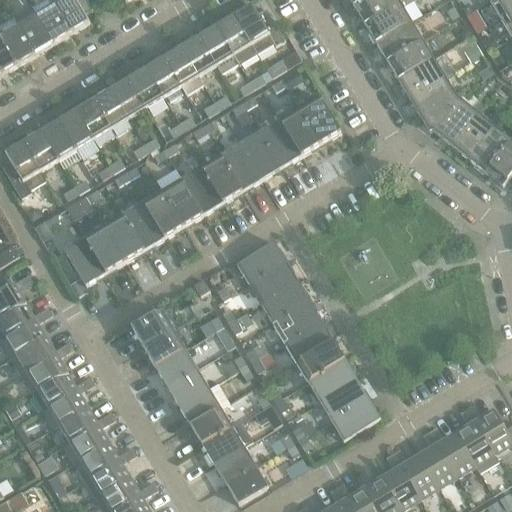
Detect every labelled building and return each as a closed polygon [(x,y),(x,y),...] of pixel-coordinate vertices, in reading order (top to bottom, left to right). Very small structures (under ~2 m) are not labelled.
[(51,0),(50,1),(73,39),(91,28),(86,18),(94,13),(86,0),(51,0)] [(348,0),(355,10),(372,0),(348,0)] [(397,0),(372,0),(355,10),(366,29),(402,7),(400,4),(397,0)] [(409,0),(405,0),(400,4),(402,7),(366,29),(377,47),(413,26),(404,11),(413,6),(409,0)] [(511,0),(497,0),(491,4),(502,23),(511,16),(511,0)] [(39,19),(38,20),(56,49),(73,39),(50,1),(34,11),(39,19)] [(235,20),(259,59),(275,49),(276,51),(286,45),(267,13),(259,18),(253,9),(235,20)] [(511,16),(502,23),(511,39),(511,16)] [(20,31),(38,60),(56,49),(38,20),(20,31)] [(235,20),(217,30),(240,68),(241,70),(259,59),(235,20)] [(38,60),(20,31),(15,22),(0,31),(0,34),(4,40),(3,41),(20,70),(38,60)] [(377,47),(388,66),(424,44),(413,26),(377,47)] [(200,41),(218,70),(224,79),(240,68),(217,30),(200,41)] [(0,42),(0,75),(3,81),(20,70),(3,41),(0,42)] [(182,52),(200,81),(218,70),(200,41),(182,52)] [(424,44),(388,66),(399,85),(435,63),(424,44)] [(165,62),(183,91),(184,91),(189,100),(205,90),(200,81),(182,52),(165,62)] [(147,73),(165,102),(168,100),(171,105),(183,98),(180,93),(183,91),(165,62),(147,73)] [(399,85),(411,103),(447,82),(435,63),(399,85)] [(130,84),(147,113),(150,111),(153,117),(166,109),(163,103),(165,102),(147,73),(130,84)] [(283,84),(287,91),(298,84),(293,77),(283,84)] [(251,86),(256,93),(266,87),(262,79),(251,86)] [(447,82),(411,103),(422,122),(458,100),(447,82)] [(112,94),(130,123),(147,113),(130,84),(112,94)] [(287,91),(283,84),(273,90),(277,97),(287,91)] [(256,93),(251,86),(240,92),(244,100),(256,93)] [(112,94),(95,105),(112,134),(115,132),(120,139),(132,131),(128,124),(130,123),(112,94)] [(216,107),(221,114),(231,108),(227,100),(216,107)] [(434,135),(452,150),(479,117),(458,100),(422,122),(431,137),(434,135)] [(244,107),(248,114),(259,108),(254,101),(244,107)] [(300,113),(322,150),(342,138),(320,101),(300,113)] [(112,134),(95,105),(77,115),(95,144),(112,134)] [(221,114),(216,107),(205,114),(209,121),(221,114)] [(248,114),(244,107),(234,113),(238,121),(248,114)] [(322,150),(300,113),(281,124),(303,162),(322,150)] [(95,144),(77,115),(60,126),(77,155),(95,144)] [(452,150),(469,163),(496,131),(479,117),(452,150)] [(181,128),(185,136),(196,129),(192,121),(181,128)] [(261,136),(283,173),(303,162),(281,124),(261,136)] [(205,131),(209,138),(219,132),(215,125),(205,131)] [(42,136),(60,165),(77,155),(60,126),(42,136)] [(185,136),(181,128),(170,135),(174,142),(185,136)] [(209,138),(205,131),(194,137),(199,144),(209,138)] [(469,163),(486,177),(511,144),(511,143),(496,131),(469,163)] [(42,136),(25,147),(42,176),(60,165),(42,136)] [(241,148),(264,185),(283,173),(261,136),(241,148)] [(146,149),(150,157),(161,150),(156,143),(146,149)] [(511,144),(486,177),(504,191),(510,184),(511,185),(511,144)] [(48,185),(42,176),(25,147),(6,158),(12,167),(3,172),(23,204),(33,198),(31,195),(48,185)] [(165,154),(170,162),(180,155),(176,148),(165,154)] [(264,185),(241,148),(222,160),(244,197),(264,185)] [(150,157),(146,149),(134,156),(139,164),(150,157)] [(170,162),(165,154),(155,161),(160,168),(170,162)] [(202,172),(225,209),(244,197),(222,160),(202,172)] [(111,170),(115,178),(126,171),(121,164),(111,170)] [(115,178),(111,170),(99,177),(104,185),(115,178)] [(126,178),(131,185),(141,179),(137,172),(126,178)] [(160,183),(165,191),(184,180),(179,172),(160,183)] [(225,209),(202,172),(183,183),(205,220),(225,209)] [(131,185),(126,178),(116,184),(120,191),(131,185)] [(183,183),(163,195),(185,232),(205,220),(183,183)] [(76,191),(80,199),(91,192),(87,185),(76,191)] [(80,199),(76,191),(65,198),(69,206),(80,199)] [(87,202),(92,209),(102,202),(98,195),(87,202)] [(185,232),(163,195),(144,207),(166,244),(185,232)] [(95,214),(92,209),(87,202),(69,213),(76,225),(95,214)] [(124,219),(146,256),(166,244),(144,207),(124,219)] [(48,226),(52,233),(62,226),(58,219),(48,226)] [(124,219),(105,230),(127,267),(146,256),(124,219)] [(105,230),(85,242),(107,279),(127,267),(105,230)] [(107,279),(85,242),(65,254),(87,291),(107,279)] [(238,269),(250,289),(287,267),(275,247),(238,269)] [(0,258),(0,273),(20,261),(14,250),(0,258)] [(250,289),(262,309),(299,287),(287,267),(250,289)] [(0,297),(0,322),(27,307),(20,296),(35,287),(30,280),(0,297)] [(195,290),(202,301),(211,295),(204,284),(195,290)] [(262,309),(274,328),(311,306),(299,287),(262,309)] [(217,295),(224,305),(231,301),(224,291),(217,295)] [(274,328),(286,348),(323,326),(311,306),(274,328)] [(0,340),(3,345),(37,324),(35,321),(27,307),(0,322),(0,340)] [(191,311),(198,321),(205,317),(198,307),(191,311)] [(42,316),(47,324),(54,319),(49,312),(42,316)] [(133,332),(145,353),(175,335),(163,314),(133,332)] [(224,318),(230,328),(237,324),(231,314),(224,318)] [(3,345),(13,362),(18,359),(18,360),(48,342),(40,328),(47,324),(42,316),(35,321),(37,324),(3,345)] [(211,325),(218,336),(225,331),(218,321),(211,325)] [(237,324),(230,328),(236,339),(243,335),(237,324)] [(286,348),(297,368),(334,345),(323,326),(286,348)] [(225,331),(218,336),(224,346),(231,342),(225,331)] [(175,335),(145,353),(157,372),(187,354),(175,335)] [(58,359),(56,356),(48,342),(18,360),(18,359),(13,362),(24,380),(58,359)] [(297,368),(309,387),(346,365),(334,345),(297,368)] [(63,351),(68,359),(75,354),(70,347),(63,351)] [(68,359),(63,351),(56,356),(58,359),(24,380),(35,398),(40,395),(39,394),(69,377),(61,363),(68,359)] [(247,357),(253,367),(260,363),(254,353),(247,357)] [(157,372),(169,392),(199,374),(187,354),(157,372)] [(235,364),(241,375),(248,370),(242,360),(235,364)] [(260,363),(253,367),(260,378),(267,374),(260,363)] [(309,387),(321,407),(358,384),(346,365),(309,387)] [(248,370),(241,375),(247,385),(254,381),(248,370)] [(169,392),(180,411),(211,393),(199,374),(169,392)] [(40,395),(35,398),(45,415),(79,394),(77,391),(69,377),(39,394),(40,395)] [(84,386),(89,394),(96,389),(92,382),(84,386)] [(358,384),(321,407),(333,426),(370,404),(358,384)] [(60,429),(90,412),(82,398),(89,394),(84,386),(77,391),(79,394),(45,415),(45,416),(55,433),(60,429)] [(192,431),(222,413),(231,407),(220,389),(211,394),(211,393),(180,411),(192,431)] [(271,396),(277,406),(284,402),(278,392),(271,396)] [(258,403),(265,414),(272,409),(265,399),(258,403)] [(284,402),(277,406),(283,417),(290,412),(284,402)] [(370,404),(333,426),(345,446),(382,424),(370,404)] [(272,409),(265,414),(271,424),(278,420),(272,409)] [(468,414),(474,423),(480,419),(475,410),(468,414)] [(60,429),(71,447),(100,429),(98,425),(90,412),(60,429)] [(192,431),(204,450),(234,432),(222,413),(192,431)] [(474,423),(468,414),(461,418),(467,427),(474,423)] [(495,415),(476,426),(496,460),(497,459),(511,449),(511,430),(507,433),(495,415)] [(105,421),(110,429),(117,424),(113,417),(105,421)] [(105,421),(98,425),(100,429),(71,447),(65,450),(76,468),(111,447),(103,433),(110,429),(105,421)] [(457,438),(477,471),(482,478),(501,466),(497,459),(496,460),(476,426),(457,438)] [(294,435),(300,446),(307,441),(301,431),(294,435)] [(204,450),(216,470),(246,452),(234,432),(204,450)] [(431,436),(437,445),(443,441),(438,432),(431,436)] [(437,445),(431,436),(424,440),(430,449),(437,445)] [(282,442),(288,453),(295,449),(289,438),(282,442)] [(439,449),(459,482),(477,471),(457,438),(439,449)] [(307,441),(300,446),(307,456),(314,451),(307,441)] [(76,468),(86,486),(122,465),(120,461),(111,447),(76,468)] [(295,449),(288,453),(294,463),(301,459),(295,449)] [(459,482),(439,449),(420,460),(440,493),(459,482)] [(127,457),(131,464),(138,460),(134,452),(127,457)] [(258,471),(246,452),(216,470),(228,489),(258,471)] [(394,458),(400,467),(406,463),(401,454),(394,458)] [(122,465),(86,486),(97,503),(132,482),(124,468),(131,464),(127,457),(120,461),(122,465)] [(400,467),(394,458),(387,462),(393,471),(400,467)] [(420,460),(402,471),(422,504),(440,493),(420,460)] [(258,471),(228,489),(240,509),(270,491),(258,471)] [(408,511),(422,504),(402,471),(384,482),(383,482),(401,511),(408,511)] [(365,493),(375,511),(401,511),(383,482),(384,482),(382,479),(362,490),(364,494),(365,493)] [(97,503),(101,511),(122,511),(143,500),(141,496),(132,482),(97,503)] [(148,492),(152,499),(159,495),(155,487),(148,492)] [(338,492),(344,501),(350,497),(345,488),(338,492)] [(122,511),(150,511),(145,503),(152,499),(148,492),(141,496),(143,500),(122,511)] [(344,501),(338,492),(332,496),(337,505),(344,501)] [(346,505),(350,511),(375,511),(365,493),(364,494),(346,505)]
